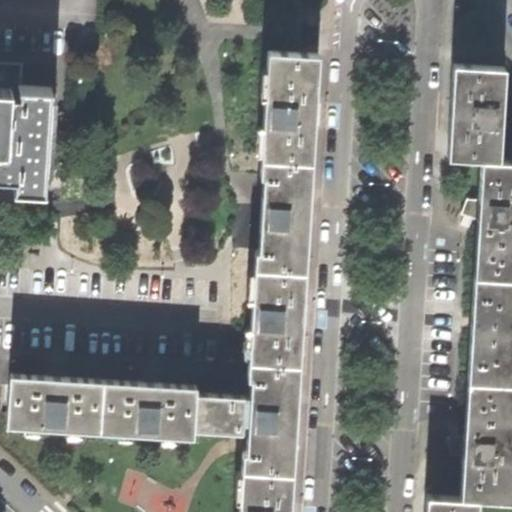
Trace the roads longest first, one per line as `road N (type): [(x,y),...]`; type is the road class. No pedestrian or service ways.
road 1 (residential): [(323,511),(356,0)]
road 2 (residential): [(429,0),(398,511)]
